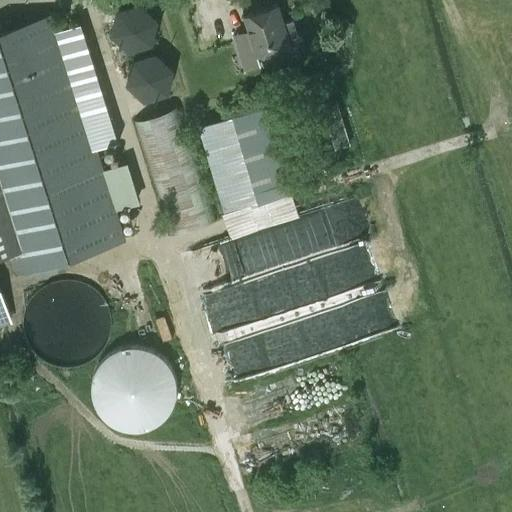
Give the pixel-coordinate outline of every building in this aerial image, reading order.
[(142,0),(131,0),(116,5),(111,32),(129,48),(154,40),(155,12),(142,0)] [(259,53),(290,43),(278,4),(245,14),(251,35),(237,40),(245,67),(261,62),(259,53)] [(0,254),(11,251),(16,269),(122,233),(72,75),(96,67),(81,22),(61,28),(57,29),(52,13),(0,29),(0,254)] [(155,47),(131,55),(125,79),(146,99),(169,90),(174,64),(155,47)] [(265,102),(199,121),(233,235),(299,216),(265,102)] [(169,234),(217,219),(180,105),(133,120),(169,234)] [(351,155),(338,112),(323,117),(336,160),(351,155)] [(77,365),(91,360),(101,352),(109,342),(113,330),(113,317),(110,305),(104,294),(94,285),(82,279),(69,277),(55,280),(43,286),(34,295),(27,307),(25,322),(27,337),(35,350),(47,360),(62,365),(77,365)] [(0,320),(12,317),(0,280),(0,320)] [(98,410),(108,420),(120,426),(133,428),(147,426),(158,420),(168,410),(174,399),(177,386),(175,373),(170,361),(161,351),(150,344),(137,341),(123,342),(110,348),(99,357),(92,370),(89,384),(91,398),(98,410)]
